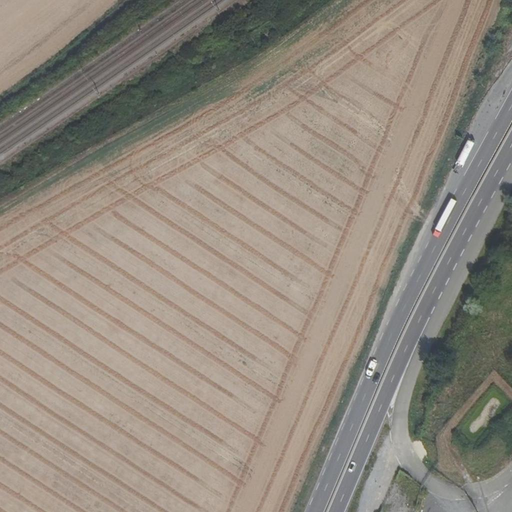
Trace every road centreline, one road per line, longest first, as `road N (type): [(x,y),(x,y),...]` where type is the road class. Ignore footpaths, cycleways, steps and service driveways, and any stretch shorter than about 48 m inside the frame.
road 1 (primary): [(511,103),(418,278),(316,511)]
road 2 (primary): [(336,511),(426,306)]
road 3 (primary): [(430,478),(404,446),(402,417),(430,336),(426,306)]
road 4 (primary): [(426,306),(511,148)]
